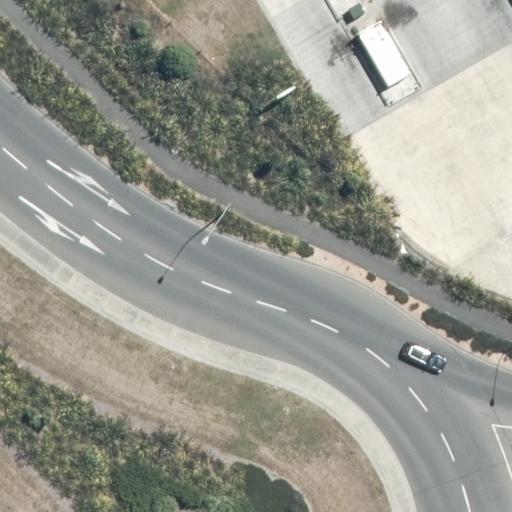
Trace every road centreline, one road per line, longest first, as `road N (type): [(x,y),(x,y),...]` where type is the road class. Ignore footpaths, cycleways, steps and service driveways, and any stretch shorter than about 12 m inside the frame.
road 1 (secondary): [(0,141),(160,264),(328,323),(377,355)]
road 2 (secondary): [(377,355),(427,408),(469,511)]
road 3 (tertiary): [(377,355),(511,401)]
